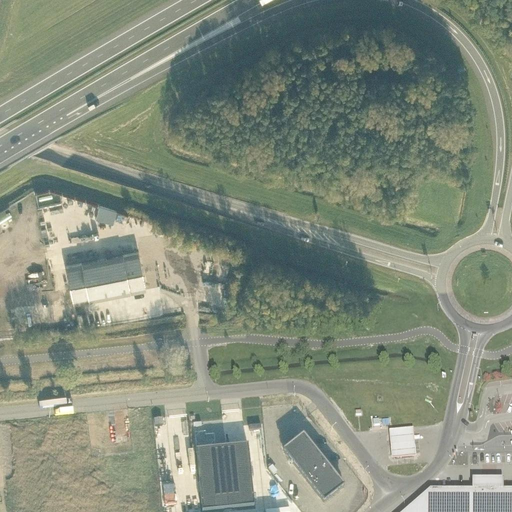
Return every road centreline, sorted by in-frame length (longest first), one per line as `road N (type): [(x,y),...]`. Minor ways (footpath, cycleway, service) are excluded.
road 1 (primary): [(173,188),(439,282)]
road 2 (primary): [(445,262),(173,188)]
road 3 (motorway): [(404,0),(464,40),(495,98),(500,155),(485,238)]
road 4 (motorway): [(61,109),(304,0)]
road 5 (unclassified): [(204,395),(307,389),(396,497)]
road 6 (motorway): [(195,0),(0,114)]
road 7 (motorway): [(61,109),(249,0)]
road 8 (unclassified): [(0,415),(204,395)]
road 9 (unclassified): [(0,361),(197,342)]
road 10 (primary): [(173,188),(0,135)]
